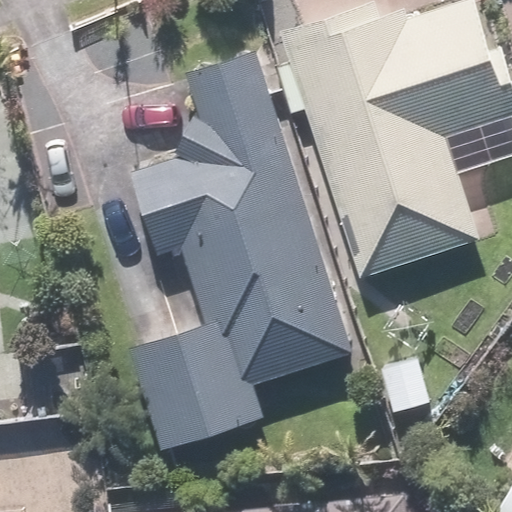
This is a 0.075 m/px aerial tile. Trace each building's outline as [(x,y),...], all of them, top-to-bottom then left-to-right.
[(302,112),(356,280),(475,242),(443,141),(511,118),(511,92),(499,51),(487,55),(470,1),(404,22),(400,12),(375,21),(370,6),(277,35),(287,66),(274,71),(289,116),(302,112)] [(171,157),(177,160),(128,176),(154,259),(179,251),(203,327),(125,351),(158,453),(260,421),(250,388),(349,356),(253,54),(182,77),(197,123),(190,119),(171,157)] [(430,408),(417,357),(376,368),(389,418),(430,408)] [(58,361),(17,366),(25,425),(66,419),(58,361)] [(511,511),(511,482),(494,511),(511,511)] [(402,511),(401,498),(254,511),(402,511)]
